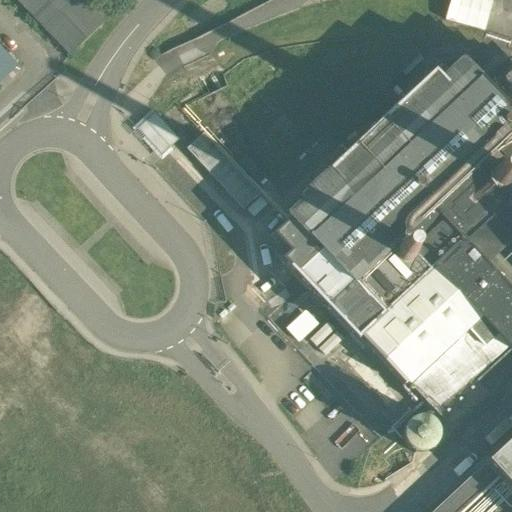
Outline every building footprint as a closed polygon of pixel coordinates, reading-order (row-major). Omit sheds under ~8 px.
[(22,0),(72,53),(101,27),(75,0),(22,0)] [(449,0),(444,19),(484,30),(491,0),(449,0)] [(0,83),(17,68),(0,48),(0,83)] [(477,78),(511,115),(511,58),(498,58),(477,78)] [(433,74),(305,196),(312,203),(275,239),(289,253),(281,261),(356,339),(359,337),(407,389),(410,386),(440,418),(511,352),(511,353),(511,292),(486,265),(507,246),(511,251),(511,115),(477,78),(462,62),(441,82),(433,74)] [(138,129),(162,156),(177,142),(153,115),(138,129)] [(204,135),(188,150),(246,213),(262,198),(204,135)] [(347,340),(307,299),(294,310),(334,353),(347,340)] [(398,401),(355,354),(346,362),(383,402),(382,403),(386,408),(388,407),(389,408),(395,403),(396,404),(398,401)] [(424,454),(431,451),(436,444),(438,437),(437,429),(432,423),(424,419),(416,419),(409,422),(404,429),(402,436),(404,444),(409,450),(416,454),(424,454)]
